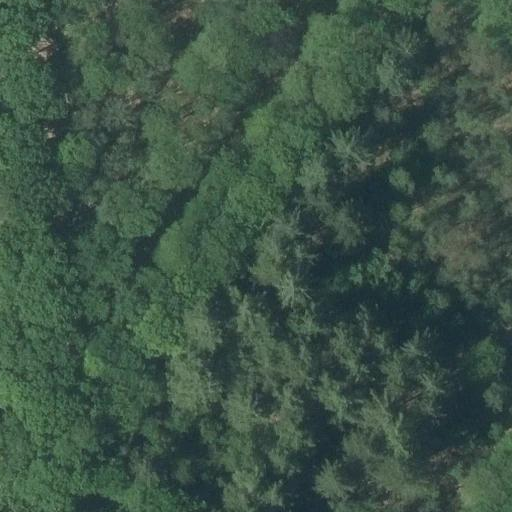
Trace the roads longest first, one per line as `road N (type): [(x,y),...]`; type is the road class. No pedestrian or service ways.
road 1 (track): [(390,0),(42,509)]
road 2 (track): [(0,100),(42,511)]
